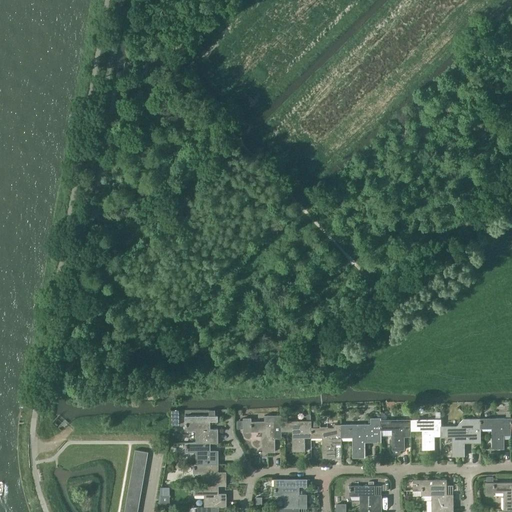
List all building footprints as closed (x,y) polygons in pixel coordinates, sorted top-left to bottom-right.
[(250,418),(242,418),(242,432),(243,432),(243,431),(262,431),(262,452),(274,452),(274,438),(281,438),(281,430),(281,421),(280,421),(280,415),(264,415),(264,421),(250,421),(250,418)] [(195,430),(195,443),(209,443),(218,443),(217,429),(208,429),(208,426),(209,426),(209,422),(217,422),(217,416),(185,416),(185,430),(195,430)] [(371,424),(340,424),(340,429),(341,437),(352,437),(352,458),(365,458),(364,443),(381,443),(381,430),(381,420),(381,418),(371,418),(371,424)] [(458,426),(441,426),(440,436),(440,437),(452,437),(452,457),(464,456),(464,443),(480,443),(480,428),(480,418),(465,418),(458,426)] [(510,418),(480,418),(480,428),(491,428),(491,448),(504,448),(504,435),(510,435),(510,427),(510,418)] [(65,419),(57,428),(62,431),(69,423),(67,421),(65,419)] [(411,419),(381,420),(381,430),(392,429),(392,450),(401,450),(404,449),(404,436),(411,436),(411,430),(411,419)] [(441,419),(411,419),(411,430),(422,430),(422,450),(434,450),(434,436),(440,436),(441,426),(441,419)] [(311,421),(281,421),(281,430),(292,430),(292,452),(304,451),(304,438),(311,438),(311,437),(311,427),(311,421)] [(335,426),(311,427),(311,437),(322,437),(322,458),(335,458),(334,445),(341,445),(341,437),(340,429),(340,424),(335,424),(335,426)] [(195,443),(185,443),(185,452),(195,452),(196,464),(217,464),(218,464),(218,451),(209,451),(209,443),(195,443)] [(135,451),(134,456),(147,459),(148,453),(135,451)] [(134,456),(133,462),(146,465),(147,459),(134,456)] [(133,462),(132,468),(145,470),(146,465),(133,462)] [(196,464),(193,464),(193,473),(203,473),(203,486),(226,486),(226,472),(217,472),(217,464),(196,464)] [(132,468),(131,474),(144,476),(145,470),(132,468)] [(131,474),(130,480),(143,482),(144,476),(131,474)] [(306,479),(274,479),(274,486),(274,495),(284,495),(284,507),(298,507),(306,507),(306,494),(298,494),(298,486),(306,486),(306,479)] [(130,480),(129,486),(142,488),(143,482),(130,480)] [(413,481),(413,495),(431,495),(431,511),(452,511),(453,494),(444,494),(444,491),(445,491),(445,486),(446,486),(446,485),(445,486),(445,480),(446,480),(413,480),(413,481)] [(493,496),(493,492),(503,492),(503,510),(511,510),(511,482),(485,482),(485,496),(493,496)] [(374,485),(349,485),(349,495),(359,495),(359,511),(381,511),(381,494),(374,495),(374,485)] [(129,486),(128,492),(141,494),(142,488),(129,486)] [(204,507),(218,507),(226,507),(226,494),(217,494),(217,486),(203,486),(193,486),(194,495),(204,495),(204,507)] [(128,492),(127,498),(140,500),(141,494),(128,492)] [(127,498),(126,504),(139,506),(140,500),(127,498)]
